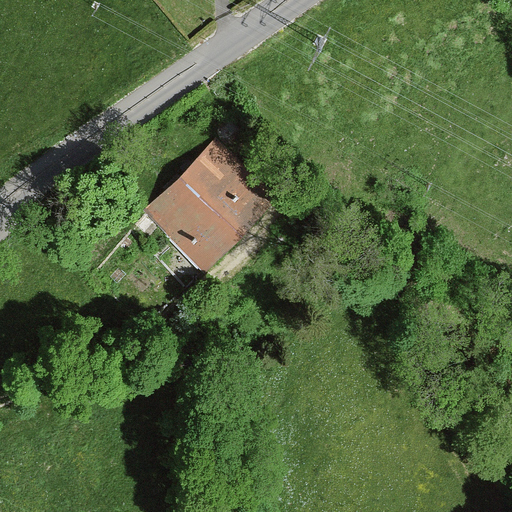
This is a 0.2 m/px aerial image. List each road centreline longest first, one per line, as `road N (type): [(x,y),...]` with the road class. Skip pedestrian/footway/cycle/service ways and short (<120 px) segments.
road 1 (unclassified): [(295,0),(205,63),(0,234)]
road 2 (track): [(0,403),(145,336),(276,217)]
